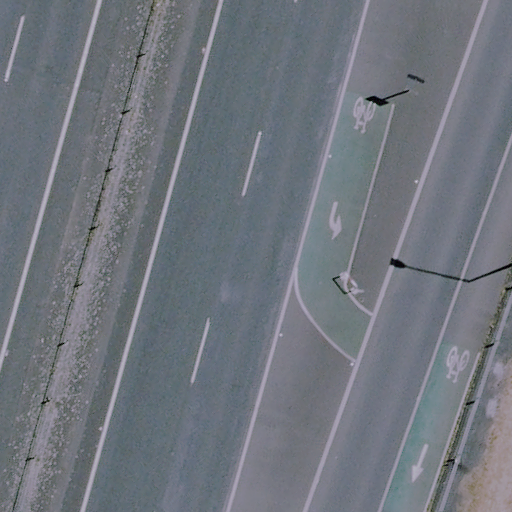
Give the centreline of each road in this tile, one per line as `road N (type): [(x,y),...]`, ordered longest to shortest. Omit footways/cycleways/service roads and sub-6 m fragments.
road 1 (motorway): [(298,0),(153,511)]
road 2 (motorway): [(511,16),(339,511)]
